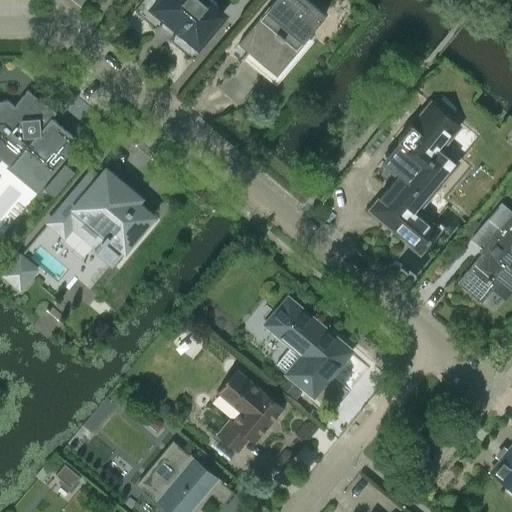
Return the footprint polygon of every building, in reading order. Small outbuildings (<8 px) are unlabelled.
[(185,38),(196,42),(219,14),(202,0),(154,0),(153,2),(153,4),(154,5),(179,27),(179,30),(185,38)] [(306,0),(274,0),(237,44),(247,52),(242,58),(252,47),(278,70),(296,49),(291,44),(301,32),(306,36),(324,15),(306,0)] [(75,138),(50,117),(46,114),(44,116),(38,111),(44,104),(27,90),(14,106),(7,100),(0,100),(0,132),(46,171),(45,172),(46,173),(75,138)] [(412,125),(410,123),(397,140),(398,141),(380,163),(393,173),(395,171),(399,175),(370,210),(419,251),(437,229),(416,211),(456,162),(440,148),(458,126),(430,103),(412,125)] [(63,163),(43,188),(52,195),(72,170),(63,163)] [(151,216),(125,194),(129,190),(108,172),(106,175),(103,173),(99,178),(91,171),(48,222),(63,235),(71,225),(95,246),(93,249),(110,264),(151,216)] [(493,288),(505,298),(511,288),(511,252),(510,245),(511,242),(511,213),(500,203),(470,239),(480,248),(484,248),(484,253),(481,253),(456,283),(480,303),(493,288)] [(22,284),(35,269),(20,256),(7,271),(22,284)] [(351,351),(323,327),(287,297),(264,324),(290,346),(274,365),(285,373),(294,381),(303,389),(313,396),(351,351)] [(236,369),(217,392),(240,412),(232,422),(228,419),(216,433),(238,451),(249,437),(254,441),(282,408),(236,369)] [(303,389),(294,381),(291,384),(284,378),(276,386),(293,401),(303,389)] [(511,488),(511,444),(490,470),(511,488)] [(176,445),(141,486),(171,511),(196,511),(193,509),(205,495),(208,498),(211,495),(222,504),(232,492),(176,445)] [(60,476),(71,485),(79,476),(68,467),(60,476)]
